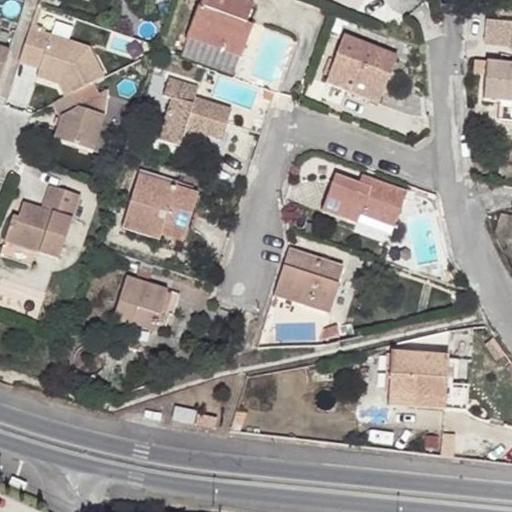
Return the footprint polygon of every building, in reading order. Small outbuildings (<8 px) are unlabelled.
[(240,58),(249,36),(242,34),(246,25),(253,5),(239,0),(202,0),(200,8),(198,8),(186,38),(240,58)] [(511,49),(511,19),(485,20),(485,49),(511,49)] [(252,27),(246,25),(242,34),(249,36),(252,27)] [(57,83),(65,97),(92,83),(103,78),(87,47),(30,27),(19,61),(39,69),(59,76),(57,83)] [(396,58),(345,38),(342,45),(325,84),(377,105),(396,58)] [(0,76),(9,49),(0,46),(0,76)] [(504,104),(503,120),(511,120),(511,65),(486,63),(482,101),(504,104)] [(37,77),(57,83),(59,76),(39,69),(37,77)] [(168,80),(163,98),(170,100),(157,141),(214,159),(230,111),(195,100),(198,90),(168,80)] [(65,97),(53,103),(61,118),(54,139),(91,152),(103,116),(79,108),(77,104),(98,94),(92,83),(65,97)] [(164,224),(186,231),(197,195),(138,176),(121,230),(158,242),(161,233),(164,224)] [(405,194),(372,182),(369,190),(358,187),(334,178),(321,212),(356,226),(359,217),(393,230),(405,194)] [(361,178),(358,187),(369,190),(372,182),(361,178)] [(79,197),(49,187),(44,203),(54,206),(51,215),(41,211),(24,205),(19,219),(13,217),(4,243),(38,255),(57,262),(79,197)] [(44,203),(41,211),(51,215),(54,206),(44,203)] [(164,224),(161,233),(183,241),(186,231),(164,224)] [(289,252),(275,297),(328,314),(342,269),(289,252)] [(153,268),(141,264),(138,276),(150,279),(153,268)] [(168,293),(126,279),(113,321),(131,327),(154,334),(168,293)] [(127,339),(131,327),(113,321),(108,333),(127,339)] [(322,331),(320,341),(338,338),(336,328),(322,331)] [(447,359),(391,355),(390,368),(388,407),(444,411),(447,359)] [(172,421),(193,425),(195,413),(175,409),(172,421)] [(197,426),(217,430),(219,420),(199,416),(197,426)]
